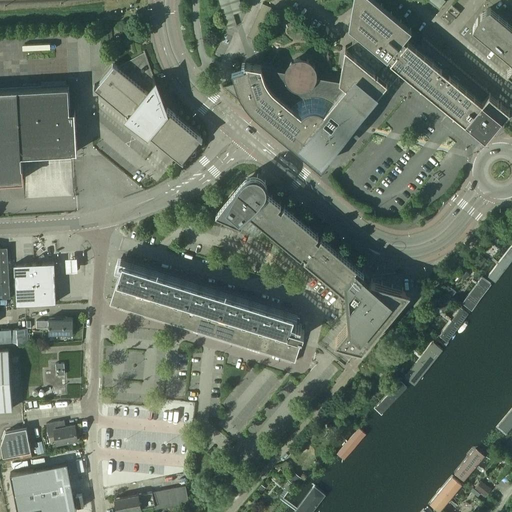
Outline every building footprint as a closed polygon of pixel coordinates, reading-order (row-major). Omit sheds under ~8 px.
[(239,0),(218,0),(228,29),(237,26),(234,15),(244,11),(239,0)] [(375,72),(388,56),(404,37),(412,28),(378,0),(353,0),(349,25),(355,29),(351,51),(347,47),(345,46),(345,50),(339,79),(315,75),(316,74),(316,72),(315,71),(315,69),(314,68),(314,66),(313,65),(312,64),(311,63),(310,62),(309,61),(307,60),(306,59),(305,59),(303,59),(302,58),(300,58),(299,59),(297,59),(296,59),(294,60),(293,61),(292,61),(291,62),(290,64),(289,65),(288,66),(287,67),(287,69),(286,70),(246,63),(247,66),(235,69),(237,75),(239,81),(223,86),(313,162),(314,161),(319,166),(327,156),(326,155),(348,128),(387,82),(375,72)] [(428,0),(439,9),(446,1),(444,0),(428,0)] [(273,8),(262,4),(247,36),(258,42),(273,8)] [(460,12),(453,6),(453,5),(449,10),(456,16),(460,12)] [(511,25),(489,7),(487,8),(485,9),(484,10),(482,12),(480,13),(479,15),(477,17),(473,24),(472,27),(511,60),(511,63),(507,70),(511,74),(511,25)] [(455,17),(448,11),(444,16),(451,22),(455,17)] [(423,37),(416,46),(414,44),(408,39),(407,40),(404,37),(388,56),(391,59),(390,60),(397,65),(415,80),(416,79),(417,80),(416,81),(423,87),(424,86),(425,87),(425,88),(475,130),(477,127),(479,129),(490,128),(492,126),(495,128),(502,120),(503,118),(510,110),(423,37)] [(202,137),(190,126),(167,107),(166,108),(158,102),(161,99),(144,51),(143,51),(143,53),(117,66),(112,62),(112,63),(113,64),(95,86),(94,85),(93,86),(140,124),(141,124),(142,125),(142,126),(142,127),(143,128),(144,129),(145,129),(146,129),(146,128),(148,130),(147,131),(183,160),(184,159),(182,158),(189,150),(200,137),(202,138),(202,137)] [(70,116),(68,86),(0,89),(0,181),(23,180),(21,150),(70,147),(71,152),(77,152),(74,111),(74,116),(70,116)] [(321,237),(319,240),(316,237),(318,234),(284,205),(281,208),(278,206),(281,203),(266,191),(267,189),(267,188),(267,186),(267,185),(267,184),(266,182),(266,181),(265,180),(264,178),(263,177),(262,176),(261,176),(260,175),(258,174),(257,174),(256,174),(254,173),(253,173),(251,174),(250,174),(249,174),(247,175),(246,176),(245,177),(244,178),(238,185),(237,186),(238,186),(216,212),(220,214),(221,214),(241,222),(250,212),(301,255),(303,252),(306,255),(304,257),(346,292),(349,318),(349,322),(335,339),(344,342),(362,347),(362,346),(369,338),(376,330),(376,329),(383,322),(383,321),(390,313),(396,305),(397,305),(410,289),(372,278),(369,281),(367,280),(367,279),(367,278),(367,277),(366,276),(365,276),(364,276),(363,277),(361,275),(364,272),(321,237)] [(511,244),(488,277),(495,282),(511,258),(511,244)] [(10,298),(7,247),(0,247),(0,285),(2,285),(2,298),(10,298)] [(78,254),(66,254),(67,268),(79,268),(78,254)] [(34,263),(14,264),(16,304),(36,303),(56,302),(54,262),(34,263)] [(127,310),(140,268),(123,263),(123,262),(109,304),(110,304),(127,310)] [(144,315),(158,273),(140,268),(127,310),(144,315)] [(160,320),(173,278),(158,273),(144,315),(160,320)] [(463,304),(470,309),(489,282),(483,277),(463,304)] [(178,325),(191,283),(173,278),(160,320),(178,325)] [(195,331),(208,289),(191,283),(178,325),(195,331)] [(212,336),(225,294),(208,289),(195,331),(212,336)] [(228,341),(241,299),(225,294),(212,336),(228,341)] [(444,297),(438,304),(444,309),(450,301),(444,297)] [(245,346),(258,304),(241,299),(228,341),(245,346)] [(262,352),(275,310),(258,304),(245,346),(262,352)] [(460,307),(438,335),(445,342),(468,314),(460,307)] [(283,358),(296,317),(294,316),(294,315),(293,315),(275,310),(262,352),(283,358)] [(300,343),(304,331),(300,330),(301,326),(299,325),(297,324),(299,318),(296,317),(283,358),(294,362),(295,362),(301,343),(300,343)] [(48,321),(36,321),(36,327),(48,327),(48,333),(72,333),(72,318),(48,318),(48,321)] [(0,329),(0,345),(28,343),(27,328),(11,329),(11,328),(0,329)] [(430,343),(405,375),(413,381),(437,349),(430,343)] [(0,409),(12,409),(9,348),(0,348),(0,409)] [(65,361),(56,361),(57,374),(66,373),(65,361)] [(400,382),(376,408),(382,414),(406,387),(400,382)] [(25,403),(26,412),(54,409),(53,401),(25,403)] [(511,412),(500,427),(508,433),(511,428),(511,412)] [(153,473),(153,425),(145,425),(146,415),(116,414),(115,483),(144,483),(144,473),(153,473)] [(60,421),(46,424),(47,431),(54,430),(57,444),(77,440),(74,425),(61,428),(60,421)] [(26,427),(23,428),(5,431),(1,444),(3,456),(30,451),(26,427)] [(359,429),(337,453),(343,459),(365,434),(359,429)] [(168,447),(167,471),(188,471),(189,447),(168,447)] [(476,448),(456,472),(464,479),(485,455),(476,448)] [(45,511),(36,465),(8,471),(15,511),(45,511)] [(453,477),(431,503),(441,511),(462,485),(453,477)] [(485,494),(490,488),(481,481),(476,487),(479,490),(485,494)] [(188,502),(186,485),(115,498),(117,511),(118,511),(155,505),(155,508),(188,502)] [(316,488),(296,511),(313,511),(326,495),(316,488)]
